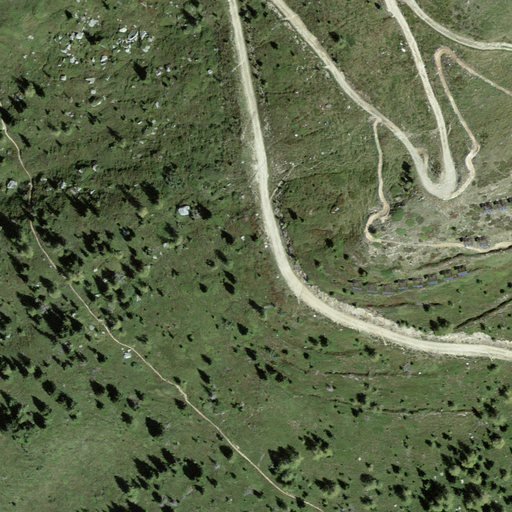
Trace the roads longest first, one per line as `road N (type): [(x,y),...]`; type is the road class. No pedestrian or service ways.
road 1 (track): [(231,0),(266,207),(298,288),(324,309),(409,341),(511,354)]
road 2 (track): [(429,186),(446,190),(450,183),(441,124),(391,0)]
road 3 (track): [(389,123),(353,96),(275,0)]
